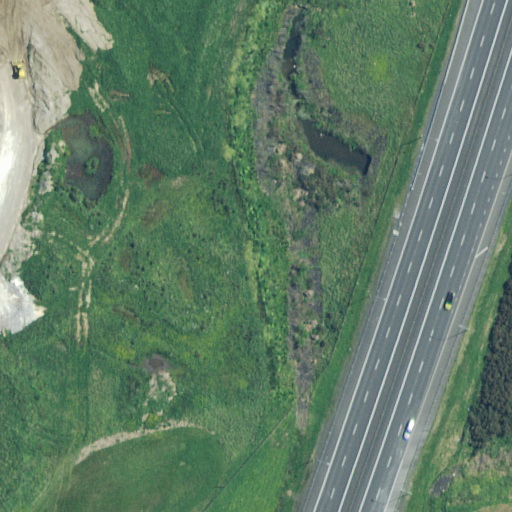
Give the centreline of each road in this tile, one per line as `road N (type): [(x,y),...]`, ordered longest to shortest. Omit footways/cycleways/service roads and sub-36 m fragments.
road 1 (motorway): [(326,511),(494,0)]
road 2 (motorway): [(511,86),(371,511)]
